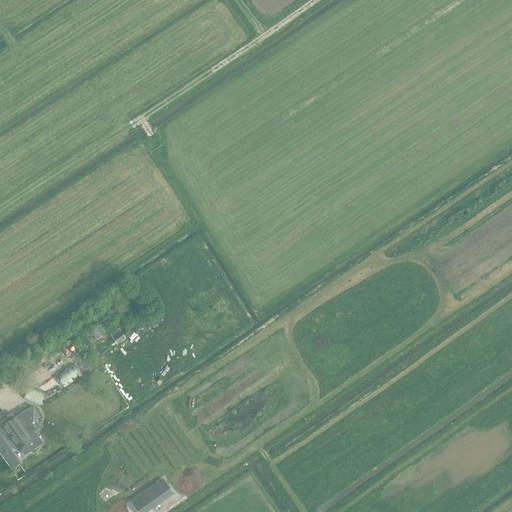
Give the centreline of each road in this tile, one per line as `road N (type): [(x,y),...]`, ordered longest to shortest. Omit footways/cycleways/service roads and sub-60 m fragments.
road 1 (track): [(169,511),(368,374)]
road 2 (track): [(129,124),(317,0)]
